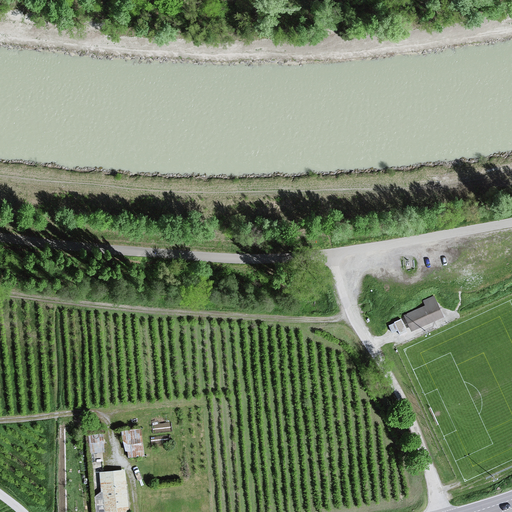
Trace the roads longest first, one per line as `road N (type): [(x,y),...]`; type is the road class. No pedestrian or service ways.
road 1 (track): [(0,237),(288,257),(511,222)]
road 2 (track): [(0,291),(321,322),(351,317)]
road 3 (unclassified): [(441,511),(403,404),(351,317),(342,254)]
road 4 (track): [(0,420),(95,412),(129,473),(135,511)]
